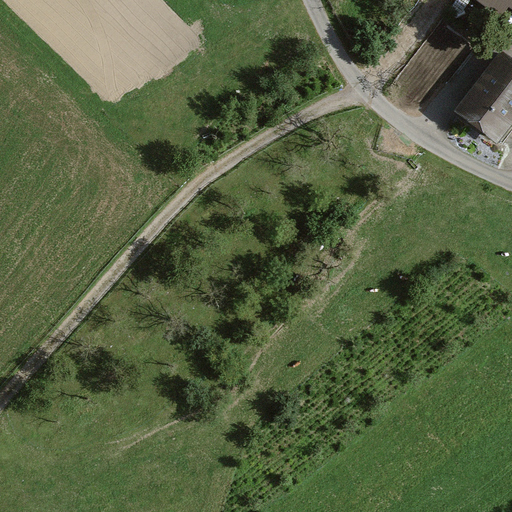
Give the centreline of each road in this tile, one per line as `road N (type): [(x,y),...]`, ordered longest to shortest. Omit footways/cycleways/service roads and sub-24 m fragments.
road 1 (track): [(0,411),(175,210),(298,119),(367,92)]
road 2 (unclassified): [(312,0),(367,92),(410,127),(511,178)]
